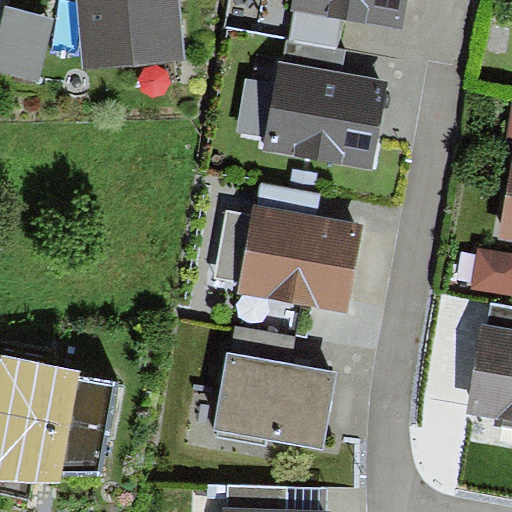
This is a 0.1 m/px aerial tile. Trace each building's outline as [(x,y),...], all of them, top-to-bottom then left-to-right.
[(178,0),(77,0),(84,75),(184,66),(178,0)] [(296,0),(294,9),(399,29),(404,0),(296,0)] [(55,19),(6,7),(0,30),(0,72),(40,82),(55,19)] [(285,38),(281,62),(342,74),(347,50),(285,38)] [(342,74),(281,62),(276,84),(246,78),(236,131),(266,137),(263,149),(369,169),(386,83),(342,74)] [(511,162),(497,237),(511,240),(511,162)] [(261,184),(257,205),(317,216),(321,195),(261,184)] [(257,205),(254,204),(252,215),(226,210),(213,277),(242,284),(240,294),(346,315),(364,226),(317,216),(257,205)] [(511,254),(479,250),(472,289),(511,295),(511,254)] [(511,306),(492,302),(488,326),(511,330),(511,306)] [(511,330),(488,326),(484,325),(467,413),(495,419),(494,425),(511,428),(511,330)] [(236,327),(231,353),(290,364),(295,337),(236,327)] [(81,371),(0,351),(0,491),(29,498),(33,481),(60,481),(64,472),(103,470),(116,388),(79,381),(81,371)] [(231,353),(228,352),(213,431),(218,432),(217,439),(266,448),(268,441),(323,451),(338,373),(290,364),(231,353)] [(229,486),(228,508),(288,510),(288,487),(229,486)]
